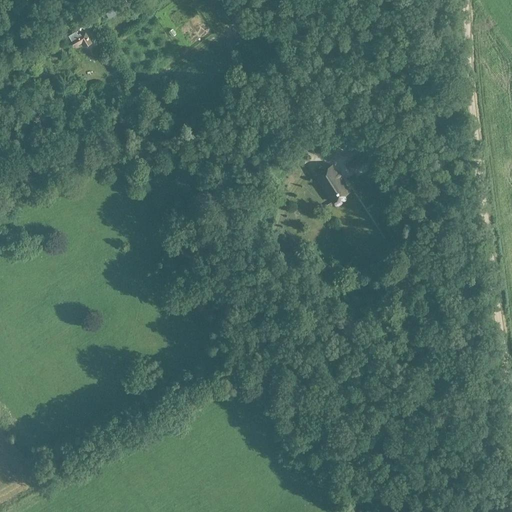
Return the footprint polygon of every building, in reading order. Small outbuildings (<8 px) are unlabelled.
[(225,23),(238,14),(229,1),(215,10),(225,23)] [(108,18),(116,14),(113,9),(105,13),(108,18)] [(81,36),(72,41),(75,46),(82,42),(85,46),(90,43),(91,42),(85,33),(81,36)] [(169,143),(163,137),(158,141),(164,147),(169,143)] [(367,160),(362,154),(346,164),(351,170),(367,160)] [(350,191),(333,165),(316,176),(333,201),(350,191)] [(187,171),(177,181),(190,195),(195,190),(192,187),(197,183),(187,171)] [(203,298),(196,306),(207,318),(215,310),(203,298)]
